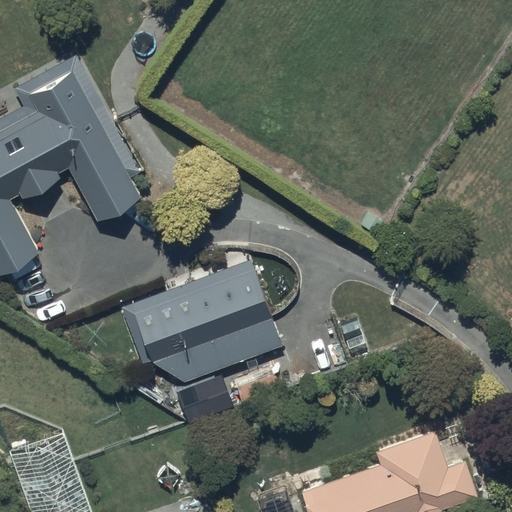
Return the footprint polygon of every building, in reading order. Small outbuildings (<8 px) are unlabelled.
[(145,160),(80,46),(19,83),(28,97),(0,113),(0,263),(43,238),(15,190),(23,185),(26,191),(63,169),(60,165),(71,158),(103,211),(144,187),(133,168),(145,160)] [(250,252),(132,299),(157,353),(188,375),(284,342),(250,252)] [(215,372),(177,389),(192,424),(230,407),(215,372)] [(0,511),(96,511),(67,424),(0,450),(0,511)] [(482,494),(468,455),(452,459),(442,426),(381,444),(386,459),(307,482),(315,511),(444,511),(447,511),(445,505),(482,494)]
